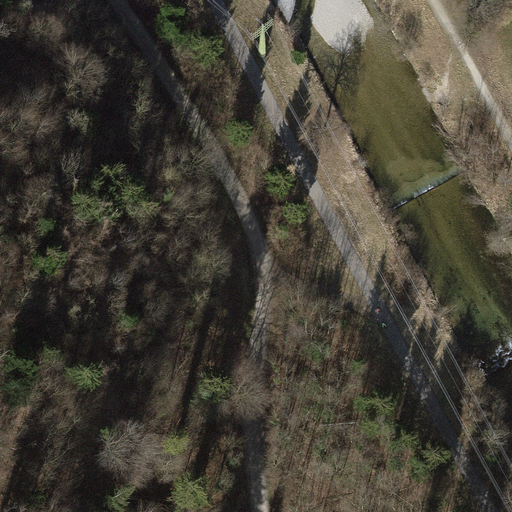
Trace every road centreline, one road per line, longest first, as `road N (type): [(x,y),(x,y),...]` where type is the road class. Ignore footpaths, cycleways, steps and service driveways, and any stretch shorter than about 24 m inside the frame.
road 1 (track): [(216,0),(492,511)]
road 2 (track): [(116,0),(228,178),(262,257),(254,405),(261,511)]
road 3 (track): [(264,269),(384,314)]
